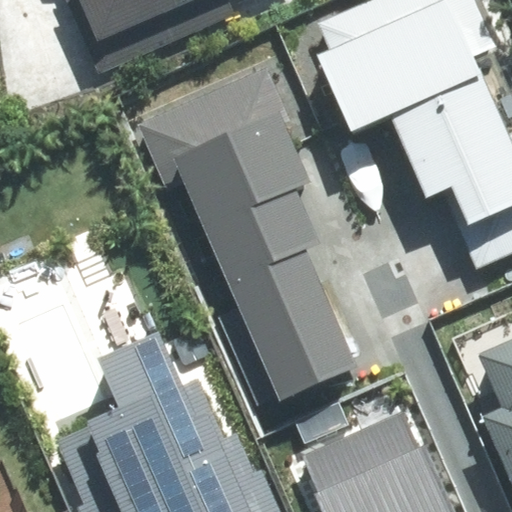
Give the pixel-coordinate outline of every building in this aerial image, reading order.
[(88,0),(105,38),(193,0),(88,0)] [(322,59),(353,131),(397,112),(435,196),(447,191),(481,268),(511,254),(511,125),(511,126),(480,56),(499,48),(478,0),(373,0),(322,23),(335,53),(322,59)] [(141,112),(267,415),(360,377),(306,248),(320,243),(299,193),(314,187),(262,62),(141,112)] [(274,511),(184,310),(98,348),(122,403),(78,423),(118,511),(274,511)] [(511,340),(486,352),(511,407),(488,417),(511,469),(511,340)] [(303,453),(327,511),(453,511),(410,409),(303,453)]
